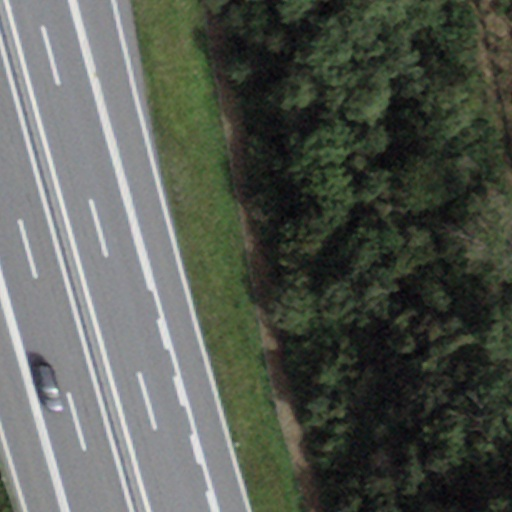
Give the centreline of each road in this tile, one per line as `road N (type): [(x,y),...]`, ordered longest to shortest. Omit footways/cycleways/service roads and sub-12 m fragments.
road 1 (trunk): [(191,511),(59,79)]
road 2 (trunk): [(0,145),(100,511)]
road 3 (trunk): [(0,338),(50,506),(59,511)]
